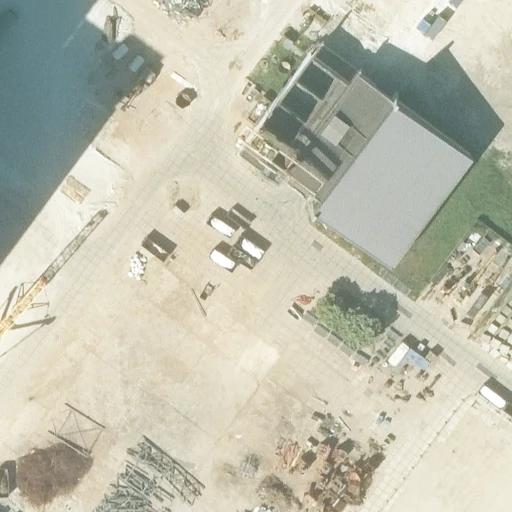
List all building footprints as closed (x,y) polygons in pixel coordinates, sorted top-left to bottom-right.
[(26,0),(14,0),(0,22),(0,160),(33,182),(140,17),(113,0),(49,0),(43,10),(26,0)] [(162,0),(203,25),(218,0),(162,0)] [(511,3),(491,5),(457,53),(461,101),(495,125),(511,123),(511,3)] [(470,154),(393,97),(391,95),(390,96),(374,84),(375,83),(356,70),(317,41),(237,149),(259,165),(258,165),(276,179),(284,169),(296,178),(297,176),(313,188),(312,190),(318,194),(312,202),(311,203),(389,262),(470,154)] [(64,325),(0,423),(0,511),(31,511),(38,506),(46,511),(68,511),(211,291),(157,257),(157,244),(136,231),(72,330),(64,325)]
